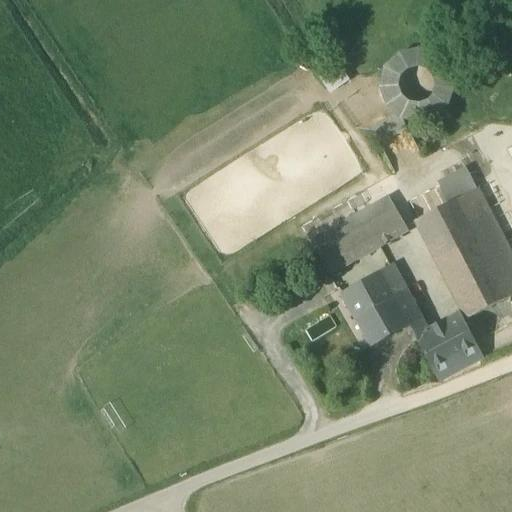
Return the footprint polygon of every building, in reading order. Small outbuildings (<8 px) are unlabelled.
[(454,73),(446,60),(435,52),(421,48),(407,50),(394,58),(386,69),(382,83),(384,97),(391,110),(403,118),(417,122),(431,120),(444,113),(452,101),(456,87),(454,73)] [(419,221),(469,319),(511,297),(511,257),(476,190),(467,171),(445,181),(454,202),(419,221)] [(406,231),(406,229),(389,200),(373,208),(375,211),(312,246),(329,276),(403,235),(405,233),(406,231)] [(393,268),(392,268),(376,277),(389,302),(407,292),(395,269),(394,268),(393,268)] [(341,297),(370,347),(409,325),(406,320),(418,313),(407,292),(389,302),(376,277),(341,297)] [(406,320),(409,325),(417,338),(428,332),(418,313),(406,320)] [(431,336),(428,332),(417,338),(415,338),(418,344),(419,343),(440,383),(482,360),(465,327),(468,326),(465,320),(462,322),(461,320),(431,336)]
